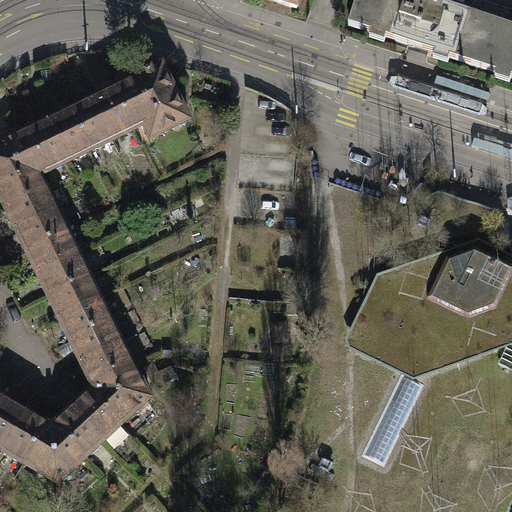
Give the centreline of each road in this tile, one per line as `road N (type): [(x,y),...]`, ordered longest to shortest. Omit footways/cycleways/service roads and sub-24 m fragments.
road 1 (track): [(230,188),(210,433),(123,511)]
road 2 (secondary): [(302,63),(317,98),(348,119),(511,173)]
road 3 (secondary): [(511,132),(302,63)]
road 4 (secondary): [(302,63),(106,0)]
